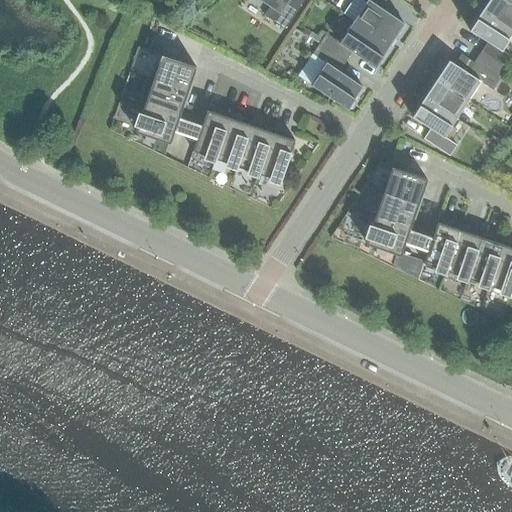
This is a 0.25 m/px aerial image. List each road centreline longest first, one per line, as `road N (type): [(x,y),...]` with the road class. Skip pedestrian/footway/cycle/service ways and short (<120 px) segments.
road 1 (residential): [(259,292),(0,163)]
road 2 (residential): [(511,415),(259,292)]
road 3 (residential): [(362,133),(210,58),(192,114)]
road 4 (residential): [(362,133),(259,292)]
road 5 (residential): [(440,16),(362,133)]
road 6 (residential): [(511,203),(439,170),(420,228)]
